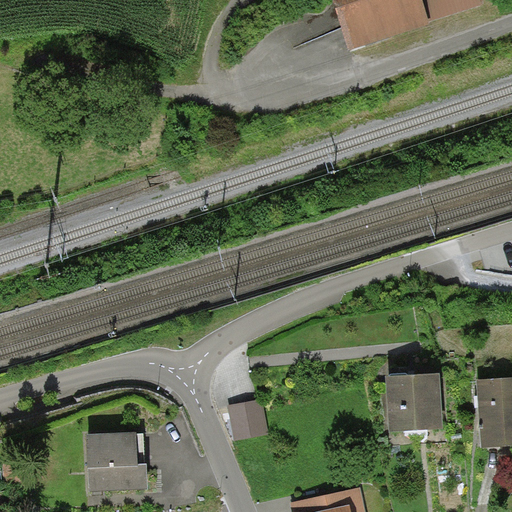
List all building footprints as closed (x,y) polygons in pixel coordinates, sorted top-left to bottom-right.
[(423,0),(332,0),(347,49),(430,23),(423,0)] [(480,8),(477,0),(423,0),(430,23),(480,8)] [(385,380),(389,434),(443,431),(440,376),(412,378),(385,380)] [(511,378),(476,381),(478,401),(481,449),(511,447),(511,378)] [(262,401),(229,406),(235,441),(268,436),(262,401)] [(136,431),(87,433),(90,491),(98,491),(149,488),(147,464),(138,464),(136,431)] [(291,504),(292,511),(326,511),(349,507),(350,511),(364,511),(360,489),(291,504)]
